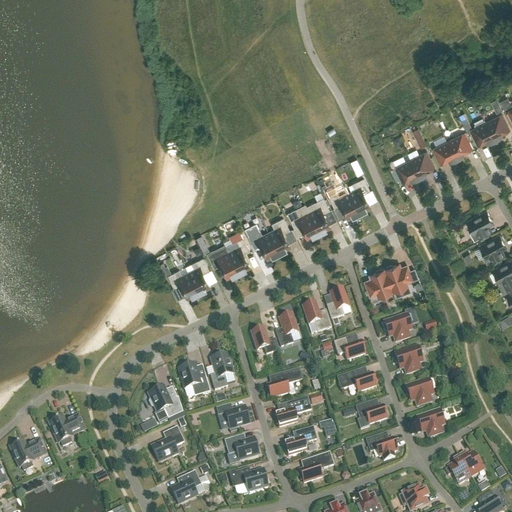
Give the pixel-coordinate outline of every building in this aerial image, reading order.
[(494,108),(497,113),(503,110),(500,105),(494,108)] [(495,139),(502,135),(502,134),(510,130),(502,114),(486,122),(495,139)] [(472,127),(468,120),(463,123),(467,130),(472,127)] [(486,122),(470,130),(478,146),(487,142),(487,143),(495,139),(486,122)] [(457,158),(465,154),(464,153),(472,149),(464,133),(449,141),(457,158)] [(422,136),(417,139),(422,148),(427,145),(422,136)] [(449,161),(449,162),(457,158),(449,141),(433,149),(441,165),(449,161)] [(420,177),(427,173),(427,172),(435,168),(427,152),(411,160),(420,177)] [(350,162),(357,176),(363,173),(356,158),(350,162)] [(411,160),(395,167),(396,169),(401,179),(403,184),(411,179),(412,180),(420,177),(411,160)] [(396,169),(392,171),(397,181),(401,179),(396,169)] [(359,213),(365,210),(365,209),(370,207),(363,194),(369,190),(363,178),(352,184),(355,189),(349,192),(359,213)] [(349,192),(342,195),(340,190),(328,196),(334,208),(341,205),(347,218),(352,216),(359,213),(349,192)] [(319,233),(325,230),(325,229),(330,227),(323,213),(329,210),(323,198),(312,204),(315,209),(308,212),(319,233)] [(308,212),(302,215),(299,210),(288,216),(294,228),(301,225),(307,238),(312,236),(319,233),(308,212)] [(488,226),(493,223),(487,211),(481,215),(480,213),(475,216),(475,218),(468,222),(473,233),(472,234),(475,240),(491,231),(488,226)] [(283,218),(272,224),(275,229),(268,232),(279,253),(285,250),(285,249),(289,247),(283,233),(289,230),(283,218)] [(262,235),(259,230),(248,236),(254,248),(261,244),(267,258),(272,256),(279,253),(268,232),(262,235)] [(501,250),(506,247),(503,241),(505,240),(502,236),(501,237),(500,235),(481,246),(486,257),(485,258),(488,264),(504,256),(501,250)] [(235,249),(228,252),(239,273),(245,270),(245,269),(249,267),(243,253),(249,250),(243,238),(232,244),(235,249)] [(256,249),(250,251),(253,263),(259,262),(256,249)] [(222,255),(219,250),(208,255),(214,268),(220,264),(227,278),(232,276),(239,273),(228,252),(222,255)] [(466,263),(472,260),(469,254),(463,257),(466,263)] [(199,293),(205,290),(205,289),(209,287),(203,273),(209,270),(203,258),(192,264),(194,269),(188,272),(199,293)] [(511,260),(494,270),(500,281),(498,282),(501,289),(511,283),(511,260)] [(391,265),(386,266),(385,269),(384,269),(393,292),(407,286),(406,282),(412,279),(407,265),(400,268),(399,263),(393,266),(391,265)] [(375,272),(369,275),(371,279),(364,281),(370,295),(376,293),(378,297),(393,292),(384,269),(383,270),(381,269),(376,270),(375,272)] [(182,275),(179,270),(168,275),(174,288),(180,284),(187,298),(192,296),(199,293),(188,272),(182,275)] [(511,283),(501,289),(505,296),(507,295),(511,303),(511,283)] [(330,294),(334,307),(327,310),(331,321),(344,317),(342,310),(349,308),(343,290),(340,291),(339,289),(332,292),(333,293),(330,294)] [(318,333),(331,329),(327,314),(320,317),(316,304),(312,305),(312,303),(305,306),(305,307),(302,308),(308,326),(315,324),(318,333)] [(298,333),(292,315),(289,316),(289,315),(281,317),(282,319),(279,320),(283,333),(277,335),(281,348),(293,344),(291,336),(298,333)] [(407,315),(384,323),(385,326),(383,328),(385,332),(387,333),(389,338),(393,337),(395,344),(410,339),(407,332),(412,331),(407,315)] [(509,325),(506,318),(499,322),(502,329),(509,325)] [(437,330),(434,321),(424,324),(427,333),(437,330)] [(266,356),(279,352),(275,340),(268,342),(264,329),(261,330),(261,329),(253,331),(254,333),(251,334),(257,352),(264,349),(266,356)] [(338,356),(345,354),(347,361),(365,355),(364,352),(365,352),(363,345),(362,345),(361,342),(348,347),(345,340),(334,344),(338,356)] [(329,344),(322,346),(324,353),(331,351),(329,344)] [(417,348),(395,355),(395,358),(394,360),(396,364),(398,365),(400,371),(404,369),(406,376),(421,371),(418,364),(423,363),(417,348)] [(227,355),(212,359),(216,375),(210,377),(215,392),(228,388),(225,378),(233,375),(227,355)] [(199,381),(194,365),(179,370),(183,383),(182,384),(184,390),(187,400),(194,398),(210,393),(206,378),(199,381)] [(303,381),(299,370),(278,376),(280,382),(267,386),(268,389),(266,390),(268,397),(270,397),(271,400),(289,394),(286,386),(303,381)] [(337,379),(341,391),(355,386),(358,394),(376,388),(375,385),(376,384),(374,377),(372,377),(371,374),(358,379),(356,372),(337,379)] [(429,397),(433,395),(428,380),(405,388),(406,390),(405,392),(407,397),(409,398),(411,403),(415,401),(417,408),(431,403),(429,397)] [(155,415),(159,425),(183,413),(178,398),(170,402),(163,388),(148,394),(151,401),(150,401),(149,403),(151,408),(153,408),(155,408),(157,414),(155,415)] [(310,394),(314,405),(326,400),(322,390),(310,394)] [(297,423),(295,416),(295,415),(311,410),(308,399),(300,401),(287,405),(288,411),(275,415),(276,418),(275,419),(277,426),(278,426),(279,429),(297,423)] [(387,416),(385,409),(383,410),(382,407),(369,411),(367,404),(356,408),(360,421),(366,418),(369,426),(387,420),(386,417),(387,416)] [(250,424),(245,409),(233,413),(230,405),(216,410),(218,417),(225,415),(229,430),(250,424)] [(428,439),(442,434),(440,428),(444,426),(439,411),(416,418),(417,421),(416,423),(418,427),(420,428),(422,434),(426,432),(428,439)] [(63,448),(72,444),(70,439),(72,438),(72,437),(85,431),(78,416),(65,423),(63,418),(56,422),(55,420),(49,424),(54,435),(58,444),(61,443),(63,448)] [(183,419),(178,421),(181,429),(186,426),(183,419)] [(320,430),(324,429),(326,439),(337,436),(333,420),(319,424),(320,430)] [(166,442),(152,449),(158,464),(172,457),(172,459),(178,456),(175,448),(184,444),(177,428),(163,435),(166,442)] [(316,441),(313,428),(296,433),(298,440),(284,444),(285,447),(284,448),(286,455),(287,454),(288,457),(306,452),(304,445),(316,441)] [(259,455),(254,440),(247,442),(245,441),(244,436),(224,442),(229,456),(227,457),(229,464),(231,466),(239,463),(238,461),(259,455)] [(379,458),(382,457),(384,462),(395,458),(393,454),(397,452),(396,449),(397,449),(395,442),(393,442),(392,439),(379,444),(377,437),(366,441),(370,453),(377,451),(379,458)] [(24,472),(33,468),(31,464),(33,462),(33,461),(46,455),(39,441),(26,447),(24,443),(17,446),(16,445),(10,448),(19,469),(22,468),(24,472)] [(368,448),(361,449),(363,462),(370,461),(368,448)] [(342,450),(335,452),(338,459),(344,457),(342,450)] [(472,478),(484,470),(474,453),(467,457),(465,453),(459,456),(472,478)] [(319,471),(333,467),(329,454),(310,460),(312,467),(299,471),(300,474),(299,475),(301,482),(303,481),(304,485),(322,479),(319,471)] [(459,485),(472,478),(459,456),(453,460),(456,464),(449,468),(445,471),(449,476),(452,474),(459,485)] [(229,475),(233,488),(234,488),(236,495),(240,497),(248,495),(248,493),(268,487),(264,472),(251,475),(249,469),(229,475)] [(178,488),(171,491),(178,506),(197,497),(194,490),(201,486),(195,472),(177,481),(179,486),(178,488)] [(227,483),(225,476),(219,478),(221,485),(227,483)] [(24,489),(31,486),(28,479),(21,482),(24,489)] [(399,497),(404,507),(407,506),(410,511),(411,511),(427,505),(424,499),(428,498),(425,491),(422,493),(419,487),(402,494),(403,496),(399,497)] [(459,497),(463,504),(471,499),(467,492),(459,497)] [(484,505),(476,510),(477,511),(501,511),(507,509),(506,508),(503,510),(495,498),(495,499),(491,493),(478,501),(480,500),(484,505)] [(355,504),(358,511),(380,511),(373,496),(367,499),(366,495),(359,498),(361,501),(355,504)]
